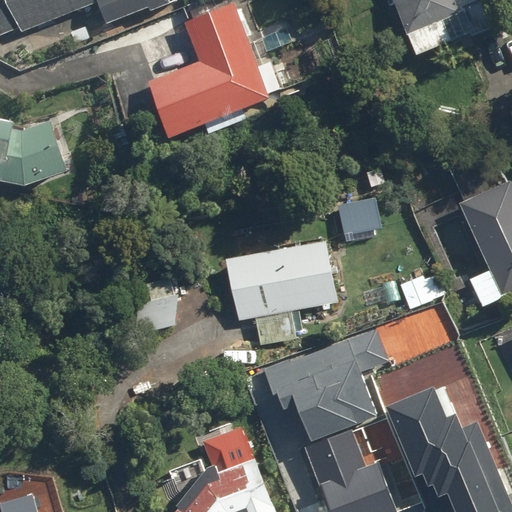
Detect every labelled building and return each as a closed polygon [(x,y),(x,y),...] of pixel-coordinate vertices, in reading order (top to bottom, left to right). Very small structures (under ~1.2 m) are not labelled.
[(0,0),(0,37),(20,30),(22,36),(102,7),(108,23),(152,7),(153,11),(168,6),(165,0),(0,0)] [(388,0),(392,8),(399,5),(421,56),(500,23),(489,0),(388,0)] [(263,67),(238,3),(187,23),(203,63),(152,83),(173,137),(275,98),(273,94),(286,89),(276,62),(263,67)] [(74,170),(54,122),(25,132),(18,123),(0,119),(0,181),(32,188),(74,170)] [(511,292),(511,182),(463,204),(505,296),(511,292)] [(337,203),(344,235),(385,226),(378,194),(337,203)] [(299,338),(294,314),(343,304),(329,238),(228,259),(241,321),(258,317),(264,346),(299,338)] [(493,271),(472,280),(485,308),(506,298),(493,271)] [(423,276),(403,285),(414,308),(446,293),(438,276),(426,281),(423,276)] [(297,406),(310,441),(376,415),(360,374),(389,362),(376,330),(267,372),(283,412),(297,406)] [(428,371),(377,391),(393,431),(414,485),(427,480),(439,511),(487,511),(506,505),(469,409),(458,413),(452,397),(440,401),(428,371)] [(260,460),(257,461),(245,428),(205,442),(216,475),(205,479),(178,511),(267,511),(277,509),(260,460)] [(356,428),(309,446),(333,511),(401,511),(383,463),(371,467),(356,428)] [(42,511),(38,494),(4,503),(6,511),(42,511)]
